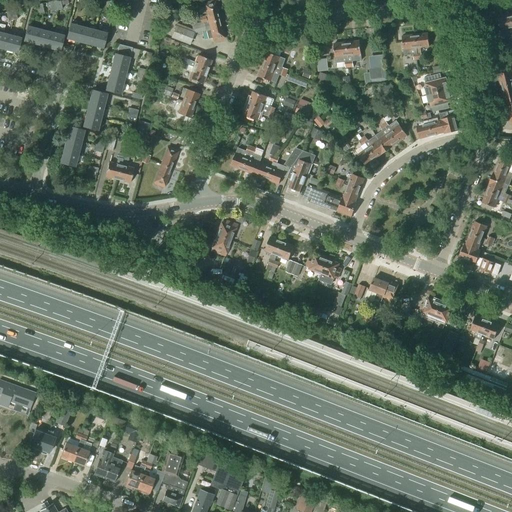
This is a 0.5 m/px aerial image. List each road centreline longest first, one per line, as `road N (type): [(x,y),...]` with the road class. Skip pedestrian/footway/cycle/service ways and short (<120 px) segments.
road 1 (motorway): [(511,485),(0,290)]
road 2 (motorway): [(0,330),(479,511)]
road 3 (residential): [(255,30),(452,0)]
road 4 (residential): [(202,202),(201,157),(255,30)]
road 5 (residential): [(351,239),(381,178),(435,144),(483,138)]
road 6 (tertiary): [(202,202),(135,213),(32,196)]
road 7 (residential): [(0,67),(56,86),(32,196)]
road 8 (tertiary): [(351,239),(273,209),(202,202)]
road 9 (residential): [(141,511),(51,478),(0,471)]
road 10 (residential): [(437,272),(483,138)]
road 11 (residential): [(483,138),(452,0)]
